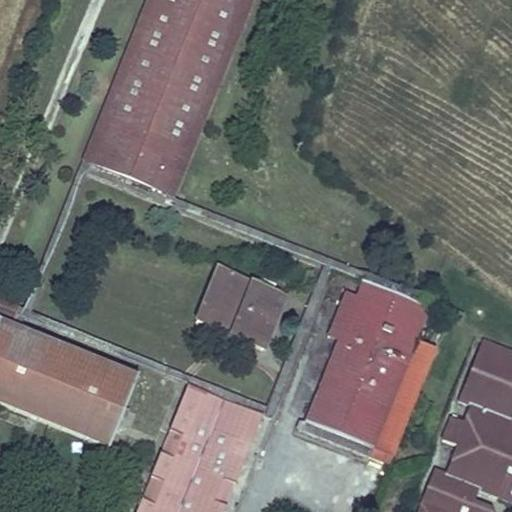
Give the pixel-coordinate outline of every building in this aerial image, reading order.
[(0,301),(0,316),(23,326),(24,322),(25,322),(85,175),(89,165),(156,0),(146,0),(20,310),(0,301)] [(244,0),(165,196),(89,165),(85,175),(170,209),(255,0),(244,0)] [(244,0),(156,0),(89,165),(165,196),(244,0)] [(216,272),(194,326),(264,354),(285,299),(216,272)] [(363,278),(359,288),(427,315),(431,304),(363,278)] [(427,315),(359,288),(353,304),(336,345),(304,427),(394,462),(437,353),(415,345),(427,315)] [(336,345),(353,304),(340,299),(323,340),(336,345)] [(139,382),(0,326),(0,411),(109,456),(139,382)] [(418,510),(422,511),(488,511),(473,506),(477,494),(511,506),(511,426),(506,424),(511,408),(511,358),(475,345),(455,401),(468,406),(462,423),(448,418),(439,443),(456,449),(445,479),(432,474),(418,510)] [(222,511),(259,418),(184,389),(136,511),(222,511)] [(394,462),(304,427),(301,435),(390,470),(394,462)]
